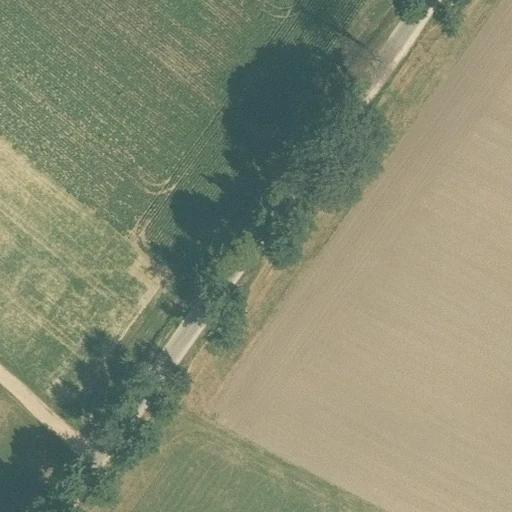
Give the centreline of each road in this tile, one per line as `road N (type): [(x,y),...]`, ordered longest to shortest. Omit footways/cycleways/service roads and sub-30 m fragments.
road 1 (unclassified): [(56,511),(425,0)]
road 2 (track): [(92,461),(0,383)]
